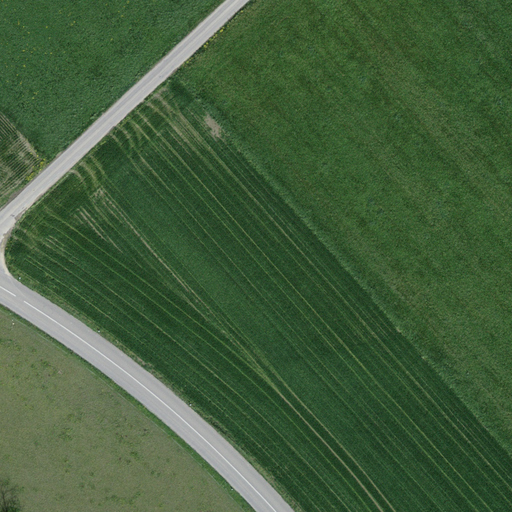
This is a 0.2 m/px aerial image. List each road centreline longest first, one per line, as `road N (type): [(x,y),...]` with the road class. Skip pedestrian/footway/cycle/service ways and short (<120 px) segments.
road 1 (tertiary): [(0,288),(150,393),(274,511)]
road 2 (unclassified): [(0,222),(238,0)]
